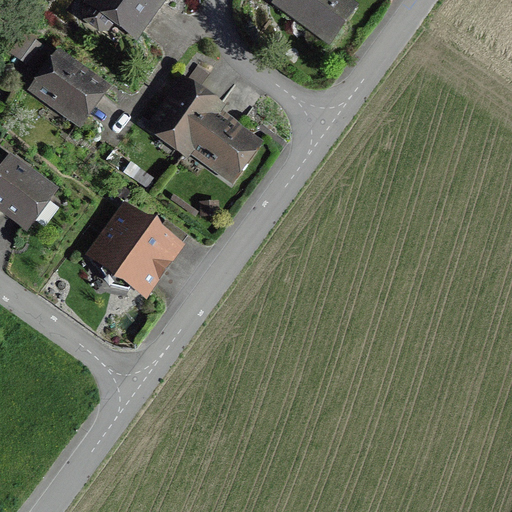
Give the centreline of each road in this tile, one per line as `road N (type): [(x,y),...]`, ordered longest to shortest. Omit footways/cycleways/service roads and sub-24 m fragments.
road 1 (residential): [(138,389),(328,124)]
road 2 (residential): [(0,286),(138,389)]
road 3 (residential): [(328,124),(236,53),(219,0)]
road 4 (residential): [(328,124),(420,0)]
road 5 (residential): [(46,511),(138,389)]
